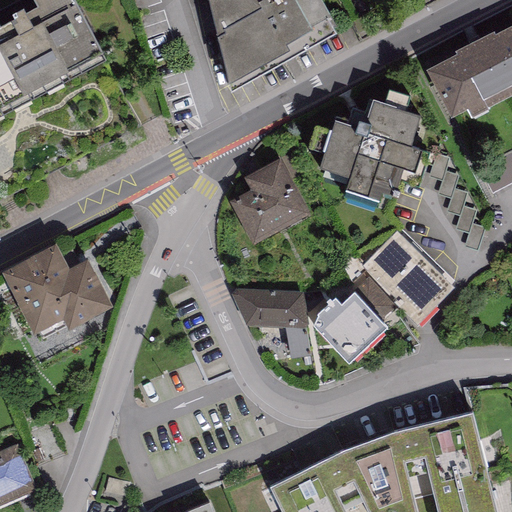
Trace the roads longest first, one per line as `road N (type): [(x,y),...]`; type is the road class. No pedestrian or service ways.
road 1 (residential): [(511,360),(421,366),(317,408),(283,402),(247,367),(177,227)]
road 2 (secondary): [(67,511),(177,227)]
road 3 (secondary): [(493,0),(239,127)]
road 4 (unknown): [(90,466),(156,429),(266,391)]
road 5 (secondary): [(136,180),(0,253)]
